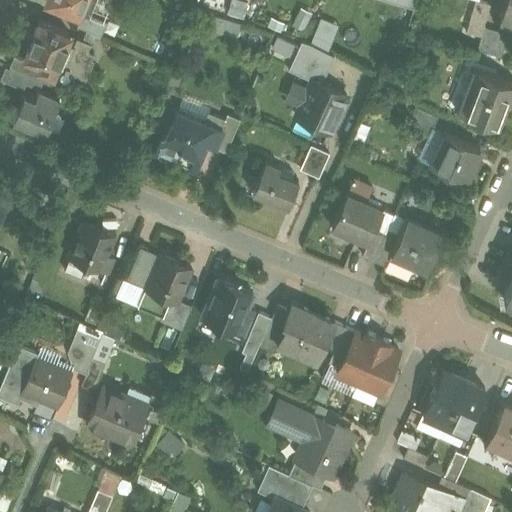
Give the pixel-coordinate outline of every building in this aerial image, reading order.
[(47,0),(47,1),(79,14),(80,11),(83,13),(90,15),(91,14),(96,0),(47,0)] [(511,0),(501,0),(498,11),(511,14),(511,0)] [(503,34),(481,30),(484,14),(471,12),(467,30),(480,33),(478,49),(499,53),(503,34)] [(108,21),(91,14),(90,15),(83,13),(78,24),(103,34),(108,21)] [(313,34),(331,41),(339,23),(321,15),(313,34)] [(70,34),(40,22),(25,58),(27,58),(40,64),(38,67),(54,74),(60,60),(70,35),(70,34)] [(91,43),(72,36),(70,35),(60,60),(63,62),(61,67),(65,69),(65,70),(73,72),(73,71),(87,77),(90,69),(91,69),(95,58),(93,58),(95,53),(91,52),(90,51),(89,49),(91,43)] [(275,35),(271,48),(290,53),(294,40),(275,35)] [(335,54),(311,42),(302,40),(289,68),(312,78),(313,77),(323,82),(335,54)] [(40,64),(27,58),(25,61),(13,56),(10,65),(50,83),(54,74),(38,67),(40,64)] [(511,79),(474,66),(474,67),(479,69),(464,110),(459,108),(458,109),(499,124),(511,93),(511,79)] [(323,82),(313,77),(312,78),(296,114),(331,130),(348,93),(323,82)] [(39,91),(35,100),(24,96),(15,120),(47,133),(60,100),(39,91)] [(205,119),(175,107),(157,152),(160,153),(161,156),(171,160),(174,158),(195,167),(207,140),(216,144),(216,143),(228,115),(227,115),(209,108),(205,119)] [(439,117),(417,107),(409,125),(431,135),(439,117)] [(228,115),(216,143),(216,144),(228,149),(242,114),(229,109),(227,115),(228,115)] [(481,147),(445,131),(437,149),(440,150),(433,164),(466,179),(481,147)] [(300,167),(319,174),(329,150),(310,143),(300,167)] [(280,165),(265,158),(257,178),(263,180),(257,193),(288,205),(298,179),(278,170),(280,165)] [(0,212),(9,190),(0,186),(0,212)] [(384,207),(348,191),(333,225),(369,241),(375,226),(384,207)] [(443,231),(408,215),(401,230),(392,251),(393,252),(394,250),(417,261),(416,262),(418,263),(428,267),(443,231)] [(115,233),(85,221),(71,256),(87,262),(108,270),(114,256),(107,253),(115,233)] [(386,231),(374,258),(386,263),(390,256),(392,251),(401,230),(389,225),(386,231)] [(369,241),(363,253),(374,258),(386,231),(375,226),(369,241)] [(160,257),(143,250),(131,280),(148,287),(160,257)] [(417,261),(394,250),(393,252),(392,251),(390,256),(416,267),(418,263),(416,262),(417,261)] [(191,265),(162,253),(160,257),(148,287),(170,296),(178,299),(191,265)] [(87,262),(71,256),(66,269),(82,276),(87,262)] [(254,291),(218,276),(218,277),(219,277),(204,313),(203,313),(203,314),(204,315),(222,322),(221,327),(242,336),(244,331),(245,332),(245,331),(245,330),(254,307),(247,305),(253,292),(254,292),(254,291)] [(124,277),(117,294),(163,313),(170,296),(148,287),(131,280),(124,277)] [(160,320),(182,328),(192,304),(178,299),(170,296),(163,313),(160,320)] [(304,304),(293,300),(289,307),(277,337),(281,339),(317,355),(316,358),(317,358),(325,342),(335,319),(335,318),(333,318),(304,305),(304,304)] [(272,315),(260,343),(275,350),(281,339),(277,337),(289,307),(278,302),(272,315)] [(260,310),(254,324),(243,349),(255,354),(260,343),(272,315),(260,310)] [(222,322),(204,315),(199,328),(217,336),(221,327),(222,322)] [(335,318),(335,319),(325,342),(335,347),(346,324),(335,318)] [(335,347),(329,360),(340,365),(356,329),(346,324),(335,347)] [(366,332),(357,328),(340,365),(338,371),(359,380),(379,335),(367,330),(366,332)] [(86,337),(76,332),(69,350),(74,366),(87,372),(101,336),(88,331),(86,337)] [(87,372),(82,384),(95,389),(116,337),(103,331),(101,336),(87,372)] [(379,335),(359,380),(380,389),(381,390),(391,367),(400,347),(390,343),(391,341),(379,335)] [(40,393),(24,386),(35,357),(38,352),(18,343),(0,386),(0,394),(17,402),(19,396),(36,403),(40,393)] [(72,372),(35,357),(24,386),(40,393),(60,401),(72,372)] [(391,367),(381,390),(380,389),(376,399),(387,404),(402,371),(391,367)] [(443,367),(424,410),(444,419),(464,376),(443,367)] [(486,386),(464,376),(444,419),(466,429),(486,386)] [(149,403),(102,384),(87,421),(133,440),(149,403)] [(316,416),(279,400),(269,422),(306,438),(297,457),(304,460),(304,461),(328,472),(333,474),(353,431),(316,414),(316,416)] [(511,406),(503,402),(488,436),(511,446),(511,406)] [(183,444),(168,430),(155,443),(170,457),(183,444)] [(468,455),(456,450),(445,474),(456,479),(468,455)] [(328,472),(304,461),(304,460),(297,457),(290,472),(313,483),(321,486),(328,472)] [(290,472),(269,463),(258,489),(274,496),(275,495),(302,507),(313,483),(290,472)] [(122,473),(109,467),(99,488),(112,493),(122,473)] [(463,495),(405,470),(396,492),(401,494),(393,511),(428,511),(431,507),(441,511),(454,511),(457,507),(462,496),(463,495)] [(16,489),(5,484),(0,494),(0,507),(6,511),(16,489)] [(483,511),(491,495),(470,485),(465,497),(462,496),(457,507),(468,511),(483,511)] [(99,488),(88,511),(103,511),(112,493),(99,488)] [(302,507),(275,495),(274,496),(267,511),(311,511),(302,507)]
